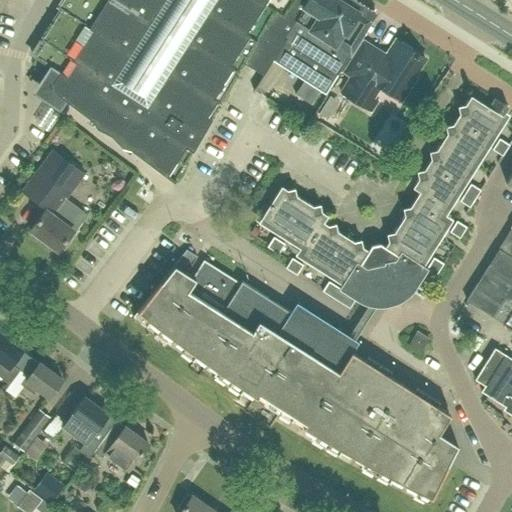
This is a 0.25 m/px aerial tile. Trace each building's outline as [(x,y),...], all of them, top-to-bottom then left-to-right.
[(59,0),(56,6),(59,9),(39,39),(43,41),(33,56),(35,57),(35,56),(57,70),(45,88),(63,101),(64,99),(174,182),(243,63),(261,74),(284,38),(278,34),(299,0),(59,0)] [(299,0),(278,34),(284,38),(261,74),(263,75),(272,60),(304,80),(295,94),(312,104),(320,91),(325,94),(372,20),(340,0),(299,0)] [(424,58),(395,39),(384,57),(377,52),(378,50),(363,40),(343,72),(350,76),(340,92),(371,111),(377,101),(373,98),(380,87),(401,100),(415,77),(413,76),(424,58)] [(349,308),(355,298),(361,289),(368,287),(368,288),(372,287),(395,281),(399,281),(399,280),(407,278),(416,284),(426,291),(443,263),(433,257),(426,268),(422,265),(452,219),(445,214),(508,114),(504,111),(507,106),(493,97),(487,106),(470,95),(418,177),(412,187),(419,191),(384,247),(380,252),(373,253),(367,250),(323,222),(327,215),(280,185),(260,217),(256,215),(254,219),(258,221),(299,247),(294,254),(341,284),(339,288),(328,281),(323,289),(321,291),(349,308)] [(54,102),(40,121),(52,129),(65,110),(54,102)] [(323,104),(318,113),(326,118),(332,110),(323,104)] [(372,146),(385,155),(404,126),(390,118),(372,146)] [(495,144),(505,150),(509,144),(499,138),(495,144)] [(502,156),(505,150),(495,144),(492,149),(502,156)] [(73,232),(87,214),(65,198),(83,173),(52,150),(21,191),(45,208),(29,230),(57,250),(72,230),(73,232)] [(511,171),(505,182),(511,186),(511,226),(465,300),(492,317),(511,329),(511,358),(494,347),(474,379),(484,385),(480,391),(511,410),(511,171)] [(480,190),(470,183),(463,194),(473,201),(480,190)] [(459,201),(469,207),(473,201),(463,194),(459,201)] [(452,226),(463,232),(466,227),(456,220),(452,226)] [(459,238),(463,232),(452,226),(449,232),(459,238)] [(272,250),(279,240),(273,236),(267,246),(272,250)] [(279,240),(272,250),(278,254),(284,243),(279,240)] [(241,394),(245,389),(255,396),(258,392),(267,398),(263,404),(268,407),(273,410),(277,413),(282,416),(287,419),(292,422),(295,416),(304,422),(302,426),(313,433),(310,438),(315,441),(320,444),(324,447),(329,450),(334,453),(339,455),(342,449),(363,461),(360,467),(365,470),(370,473),(375,475),(380,478),(385,481),(390,483),(393,477),(414,488),(411,494),(427,503),(447,462),(457,444),(438,432),(450,413),(350,350),(347,356),(345,355),(338,350),(322,340),(326,334),(316,328),(312,334),(288,318),(292,312),(241,280),(240,282),(203,259),(192,276),(186,272),(196,255),(186,249),(174,264),(133,315),(147,327),(151,321),(170,336),(166,341),(171,345),(175,348),(180,351),(184,355),(189,358),(193,361),(197,356),(217,370),(213,375),(218,379),(222,382),(227,385),(231,388),(236,391),(241,394)] [(291,271),(297,261),(291,257),(285,267),(291,271)] [(297,261),(291,271),(296,275),(302,265),(297,261)] [(419,352),(428,337),(417,331),(408,345),(419,352)] [(19,370),(29,356),(21,350),(22,349),(0,333),(0,377),(9,384),(19,370)] [(19,370),(27,376),(22,383),(33,392),(36,388),(48,397),(62,379),(38,362),(37,363),(29,356),(19,370)] [(89,456),(92,451),(115,420),(107,414),(108,413),(84,396),(61,427),(83,444),(80,449),(89,456)] [(23,450),(29,442),(48,416),(39,409),(13,443),(23,450)] [(115,420),(92,451),(101,458),(104,454),(127,471),(148,443),(124,426),(123,427),(115,420)] [(4,444),(0,448),(0,454),(11,463),(18,455),(4,444)] [(45,471),(32,488),(49,501),(63,484),(45,471)] [(31,511),(35,507),(41,499),(28,490),(17,506),(25,511),(31,511)] [(190,494),(184,511),(242,511),(190,494)] [(59,511),(41,499),(35,507),(31,511),(59,511)]
